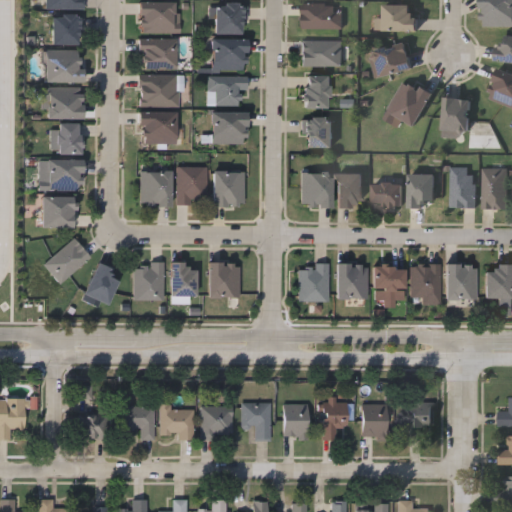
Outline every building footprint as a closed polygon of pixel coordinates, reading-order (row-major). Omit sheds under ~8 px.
[(85,10),(84,0),(46,0),(46,10),(85,10)] [(172,0),(172,32),(138,31),(138,0),(172,0)] [(511,0),(511,25),(481,25),(481,0),(511,0)] [(213,1),(242,1),(242,32),(213,32),(213,1)] [(301,28),(301,2),(341,2),(341,28),(301,28)] [(414,29),(376,29),(376,18),(382,18),(382,3),(414,3),(414,29)] [(50,14),(81,14),(81,43),(50,43),(50,14)] [(511,62),(496,59),(501,33),(511,35),(511,62)] [(210,37),(245,37),(245,68),(210,68),(210,37)] [(174,39),(174,67),(138,67),(138,39),(174,39)] [(339,65),(300,65),(300,39),(339,39),(339,65)] [(412,69),(374,76),(369,50),(406,42),(412,69)] [(81,49),(81,80),(43,80),(43,49),(81,49)] [(511,106),(486,96),(499,67),(511,72),(511,106)] [(136,105),(136,73),(177,73),(177,105),(136,105)] [(327,107),(303,107),(303,74),(327,74),(327,107)] [(205,104),(206,75),(244,75),(244,90),(238,90),(238,104),(205,104)] [(431,92),(415,126),(402,119),(399,126),(383,119),(401,78),(431,92)] [(81,117),(43,117),(43,87),(81,87),(81,117)] [(442,135),(444,97),(470,98),(467,136),(442,135)] [(135,125),(135,111),(174,111),(174,143),(141,143),(141,125),(135,125)] [(245,111),(245,142),(210,142),(210,111),(245,111)] [(331,146),(303,146),(303,117),(331,117),(331,146)] [(56,122),(78,122),(78,152),(56,152),(56,122)] [(47,189),(47,158),(80,158),(80,189),(47,189)] [(205,166),(205,203),(175,203),(175,166),(205,166)] [(473,206),(449,206),(449,166),(473,166),(473,206)] [(506,207),(481,207),(481,168),(506,168),(506,207)] [(169,204),(138,204),(138,170),(169,170),(169,204)] [(242,170),(242,205),(212,205),(212,170),(242,170)] [(330,205),(299,205),(299,171),(330,171),(330,205)] [(336,204),(336,173),(361,173),(361,204),(336,204)] [(408,173),(434,173),(434,204),(408,204),(408,173)] [(401,182),(401,204),(372,204),(372,182),(401,182)] [(72,226),(39,226),(39,195),(72,195),(72,226)] [(88,256),(57,282),(41,263),(72,236),(88,256)] [(108,276),(115,278),(107,304),(83,296),(93,261),(111,266),(108,276)] [(195,295),(169,295),(169,261),(187,261),(187,268),(194,268),(195,295)] [(207,296),(207,261),(237,261),(237,296),(207,296)] [(325,262),(325,300),(295,300),(295,266),(312,266),(312,262),(325,262)] [(364,298),(335,298),(335,262),(364,262),(364,298)] [(132,298),(132,263),(161,263),(161,298),(132,298)] [(420,303),(420,296),(408,296),(408,263),(437,263),(437,303),(420,303)] [(474,298),(443,298),(443,263),(474,263),(474,298)] [(509,263),(509,296),(484,296),(484,269),(492,269),(492,263),(509,263)] [(402,288),(371,288),(371,265),(402,265),(402,288)] [(511,427),(499,427),(499,412),(511,412),(511,397),(511,427)] [(0,398),(26,398),(26,429),(9,429),(9,438),(0,438),(0,398)] [(322,440),(322,398),(346,398),(346,427),(335,427),(335,440),(322,440)] [(433,398),(433,428),(422,428),(422,440),(409,440),(409,398),(433,398)] [(254,440),(254,426),(240,426),(240,402),(269,402),(269,440),(254,440)] [(307,439),(283,439),(283,403),(307,403),(307,439)] [(361,404),(386,404),(386,438),(361,438),(361,404)] [(232,405),(232,437),(201,437),(201,405),(232,405)] [(154,439),(139,439),(139,428),(121,429),(121,406),(154,406),(154,439)] [(177,439),(177,435),(160,435),(160,407),(193,407),(193,439),(177,439)] [(75,438),(75,413),(108,413),(108,438),(75,438)] [(511,464),(499,464),(499,450),(509,450),(509,436),(511,436),(511,464)] [(505,477),(511,476),(511,506),(496,506),(496,489),(505,489),(505,477)] [(0,511),(0,499),(14,499),(14,511),(28,511),(0,511)] [(53,499),(53,508),(67,508),(67,511),(39,511),(39,499),(53,499)] [(118,511),(118,509),(131,509),(131,499),(147,499),(147,511),(118,511)] [(185,511),(158,511),(172,511),(172,499),(185,499),(185,511)] [(226,499),(226,511),(196,511),(196,509),(211,509),(211,499),(226,499)] [(429,511),(398,511),(398,500),(412,500),(412,509),(429,509),(429,511)] [(267,501),(267,511),(252,511),(252,501),(267,501)] [(331,511),(331,501),(346,501),(346,511),(331,511)] [(291,511),(291,503),(306,503),(306,511),(291,511)] [(388,503),(388,511),(355,511),(355,503),(388,503)]
